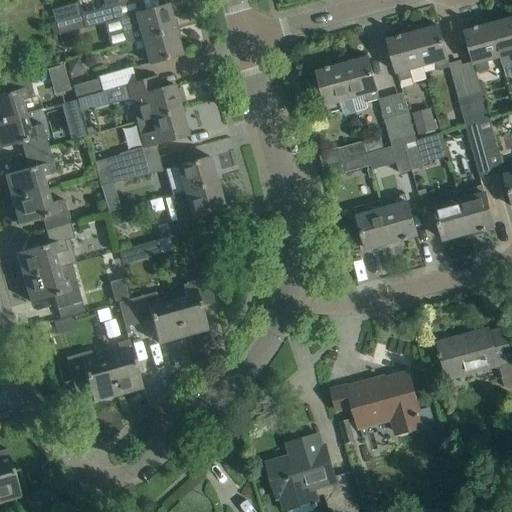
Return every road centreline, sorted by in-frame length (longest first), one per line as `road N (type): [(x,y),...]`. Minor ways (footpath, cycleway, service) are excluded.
road 1 (residential): [(287,295),(271,338),(245,371),(107,496)]
road 2 (residential): [(245,39),(291,199),(287,295)]
road 3 (residential): [(287,295),(336,304),(511,263)]
road 4 (residential): [(0,333),(29,408),(107,496)]
road 5 (residential): [(245,39),(379,0)]
